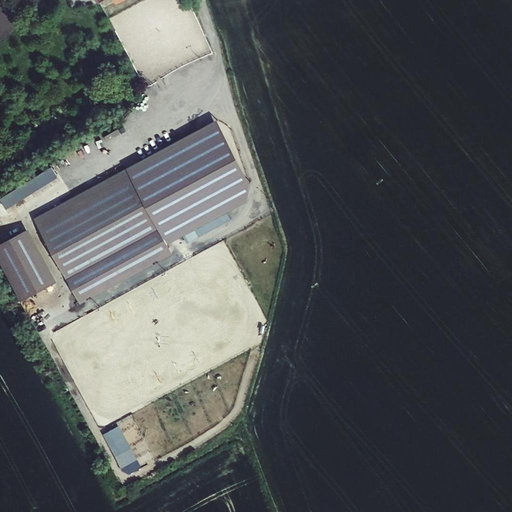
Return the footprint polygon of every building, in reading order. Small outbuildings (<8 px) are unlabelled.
[(99,51),(111,46),(102,23),(90,28),(99,51)] [(216,121),(127,168),(168,243),(246,202),(251,181),(216,121)] [(8,207),(61,176),(55,165),(1,196),(8,207)] [(127,168),(35,218),(80,301),(172,251),(168,243),(127,168)] [(25,231),(0,243),(0,258),(23,301),(54,284),(25,231)] [(106,431),(126,475),(143,467),(123,424),(106,431)]
